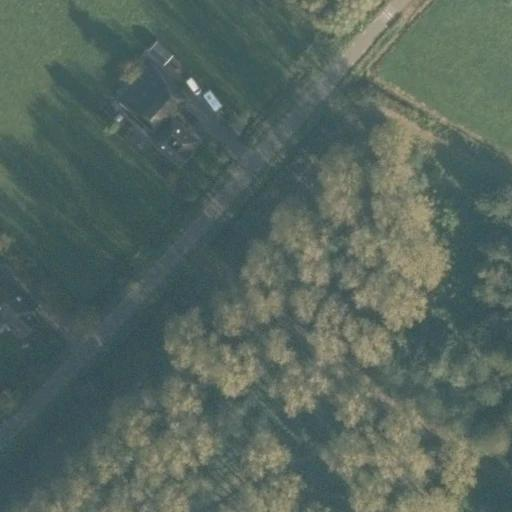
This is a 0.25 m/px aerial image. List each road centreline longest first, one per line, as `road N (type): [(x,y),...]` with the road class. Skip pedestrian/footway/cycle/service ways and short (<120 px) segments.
road 1 (tertiary): [(0,438),(400,0)]
road 2 (track): [(511,183),(328,83)]
